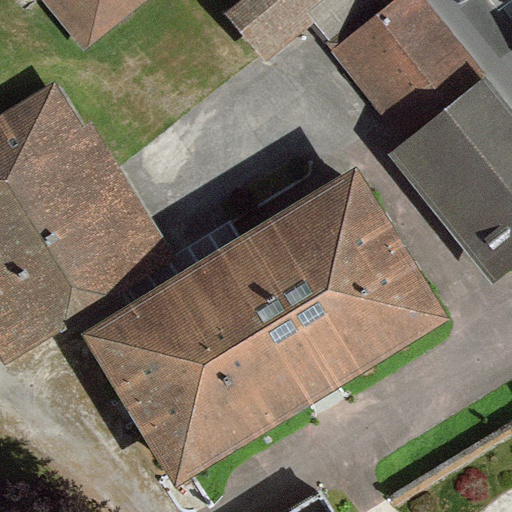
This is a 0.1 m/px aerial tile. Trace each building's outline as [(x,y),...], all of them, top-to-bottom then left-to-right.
[(51,0),(87,44),(142,0),(51,0)] [(263,41),(303,6),(298,0),(225,0),(223,2),(257,46),(263,41)] [(298,0),(303,6),(335,47),(395,0),(298,0)] [(405,135),(481,76),(421,0),(395,0),(335,47),(381,106),(405,135)] [(511,260),(511,115),(481,76),(405,135),(506,265),(511,260)] [(85,141),(57,96),(0,130),(0,323),(18,352),(120,288),(171,256),(119,171),(96,134),(85,141)] [(440,315),(355,178),(246,245),(136,314),(98,337),(183,474),(440,315)] [(120,288),(136,314),(246,245),(240,236),(231,220),(171,256),(120,288)] [(327,511),(318,496),(291,511),(327,511)]
